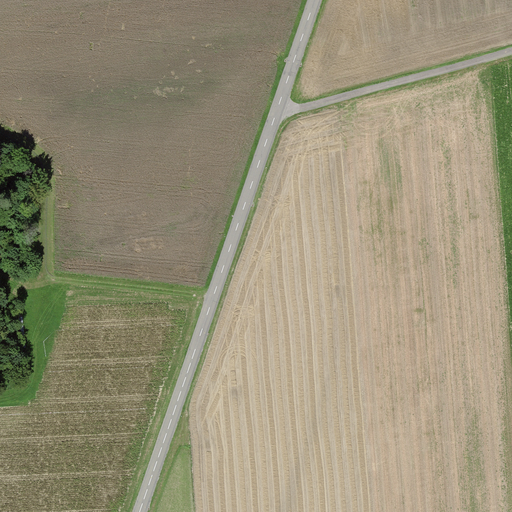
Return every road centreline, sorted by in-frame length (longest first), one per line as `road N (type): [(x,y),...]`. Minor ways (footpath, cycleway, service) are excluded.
road 1 (tertiary): [(140,511),(316,0)]
road 2 (track): [(511,49),(278,112)]
